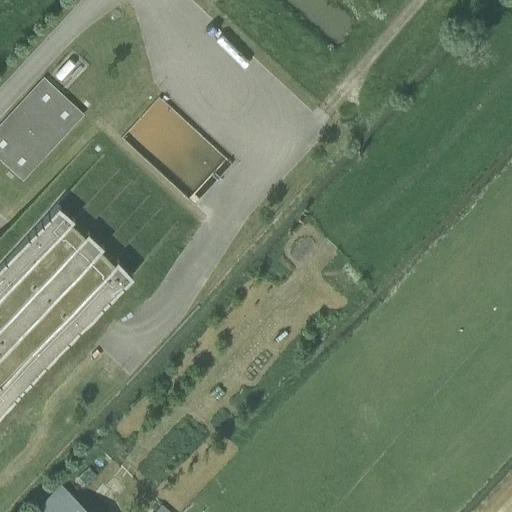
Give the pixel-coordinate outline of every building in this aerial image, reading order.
[(0,156),(23,178),(82,114),(44,78),(0,125),(0,156)] [(197,200),(233,162),(162,95),(129,130),(135,136),(148,123),(166,140),(151,156),(197,200)] [(0,414),(132,272),(55,201),(0,261),(0,414)] [(185,418),(161,440),(180,460),(204,438),(185,418)] [(91,511),(60,484),(33,511),(91,511)]
